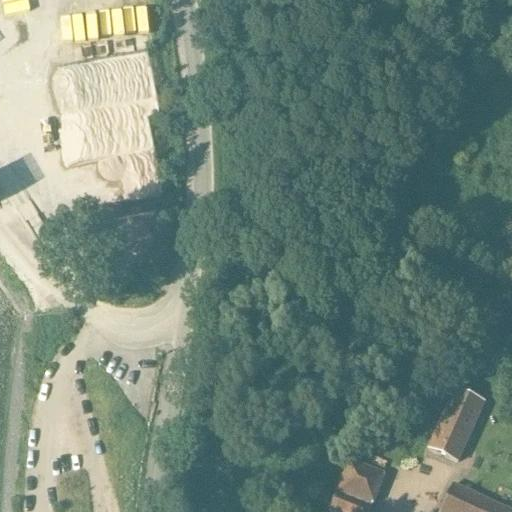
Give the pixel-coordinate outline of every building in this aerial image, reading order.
[(78,44),(95,42),(91,18),(75,21),(78,44)] [(115,105),(156,97),(147,54),(106,62),(115,105)] [(114,206),(158,197),(155,182),(144,184),(137,150),(117,154),(120,170),(104,173),(101,160),(91,162),(98,195),(111,192),(114,206)] [(82,238),(74,227),(54,240),(62,251),(82,238)] [(489,305),(473,338),(491,347),(507,314),(489,305)] [(455,463),(482,405),(452,392),(426,449),(455,463)] [(330,511),(368,511),(384,477),(350,462),(348,465),(337,492),(329,511),(330,511)] [(479,511),(484,501),(451,486),(438,511),(479,511)] [(507,511),(495,506),(484,501),(479,511),(507,511)]
